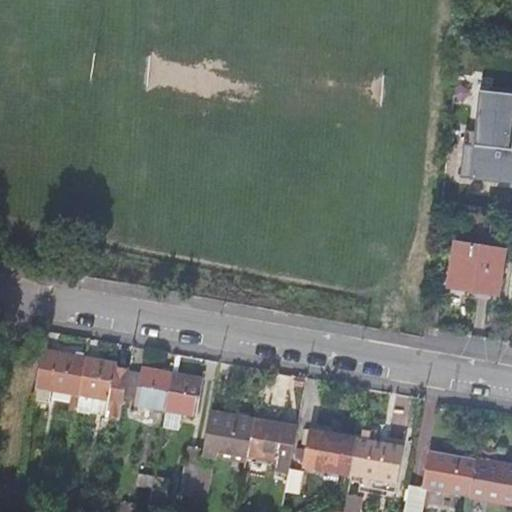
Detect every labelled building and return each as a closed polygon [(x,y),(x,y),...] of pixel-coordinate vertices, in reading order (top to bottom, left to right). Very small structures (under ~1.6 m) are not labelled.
[(511,91),(481,89),(474,178),(511,180),(511,91)] [(475,290),(500,294),(507,249),(458,241),(450,286),(475,290)] [(78,409),(88,358),(66,354),(44,350),(35,399),(51,402),(54,389),(74,392),(71,408),(78,409)] [(103,361),(88,358),(78,409),(92,411),(93,405),(86,403),(87,394),(95,396),(111,399),(108,417),(121,419),(126,396),(130,370),(131,369),(118,366),(118,364),(103,361)] [(142,373),(130,370),(126,396),(137,399),(137,403),(168,409),(174,373),(159,371),(143,368),(142,373)] [(190,376),(174,373),(168,409),(199,414),(205,379),(190,376)] [(86,403),(93,405),(95,396),(87,394),(86,403)] [(233,416),(212,412),(204,454),(216,456),(217,450),(247,455),(254,420),(233,416)] [(276,424),(254,420),(247,455),(277,461),(275,470),(289,472),(290,468),(298,428),(276,424)] [(351,474),(357,438),(334,434),(311,430),(304,465),(351,474)] [(380,443),(357,438),(351,474),(397,482),(403,447),(380,443)] [(477,460),(470,496),(511,503),(511,466),(496,464),(498,451),(490,450),(482,448),(480,461),(477,460)] [(424,487),(470,496),(477,460),(453,456),(430,451),(424,487)] [(187,462),(182,494),(196,497),(202,465),(187,462)] [(290,468),(289,472),(286,491),(299,494),(304,471),(290,468)] [(153,488),(155,477),(140,475),(138,485),(147,487),(153,488)] [(170,480),(155,477),(153,488),(168,491),(170,480)] [(27,501),(56,507),(58,495),(29,489),(27,501)] [(74,491),(62,489),(58,511),(103,511),(104,511),(72,504),(74,491)] [(106,498),(74,491),(72,504),(104,511),(106,498)] [(137,511),(139,504),(124,501),(121,511),(137,511)]
